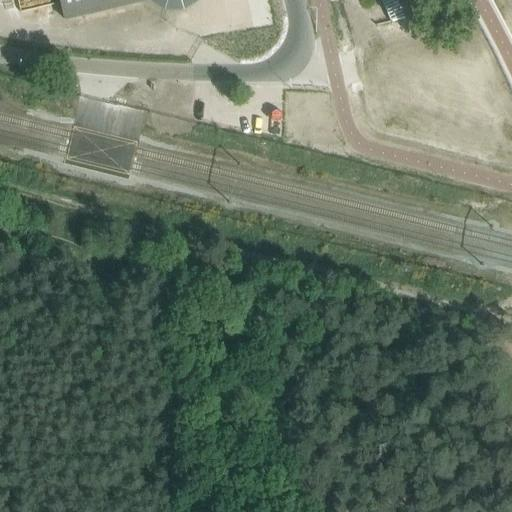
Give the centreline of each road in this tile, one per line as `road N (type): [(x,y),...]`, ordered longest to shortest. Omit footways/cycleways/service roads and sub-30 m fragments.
road 1 (track): [(511,300),(0,176)]
road 2 (unclassified): [(294,0),(295,54),(268,74),(111,72),(0,54)]
